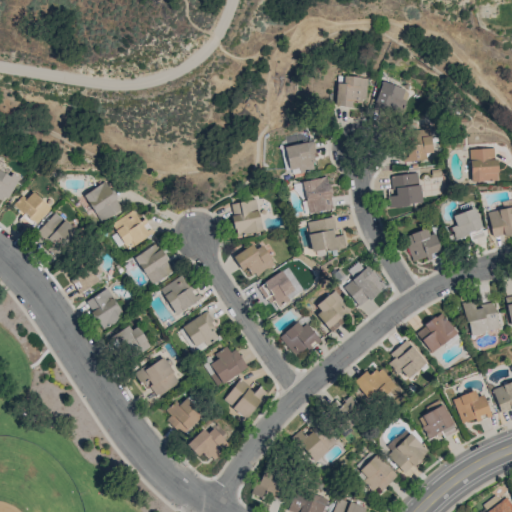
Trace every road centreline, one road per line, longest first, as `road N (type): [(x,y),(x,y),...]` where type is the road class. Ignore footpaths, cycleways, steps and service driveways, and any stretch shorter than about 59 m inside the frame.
road 1 (residential): [(209,506),(280,410),(375,325),(440,280),(511,260)]
road 2 (residential): [(0,253),(147,453),(217,511)]
road 3 (residential): [(231,0),(214,40),(163,78),(121,87),(0,67)]
road 4 (residential): [(198,231),(231,299),(298,392)]
road 5 (residential): [(360,147),(366,217),(413,296)]
